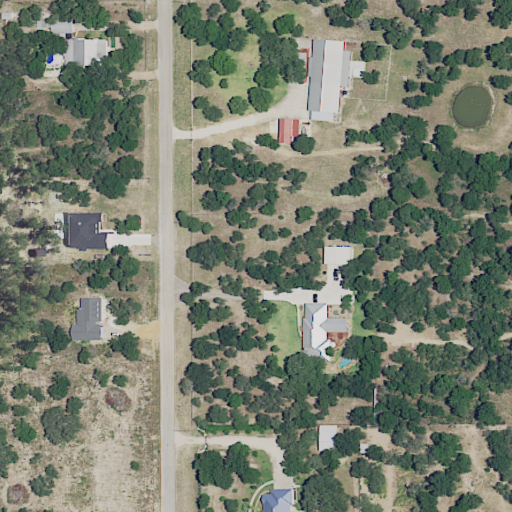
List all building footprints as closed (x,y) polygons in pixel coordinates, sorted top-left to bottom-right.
[(74,13),(36,14),(36,27),(52,26),(52,32),(74,31),(74,13)] [(106,37),(65,38),(66,65),(107,64),(106,37)] [(346,40),(313,38),(310,110),(313,110),(313,119),(340,120),(342,85),(351,86),(352,50),(346,49),(346,40)] [(298,142),(299,118),(281,117),(280,142),(298,142)] [(101,212),(69,212),(69,248),(110,247),(109,231),(102,231),(101,212)] [(326,263),(353,263),(353,245),(327,245),(326,263)] [(351,317),(329,317),(329,302),(305,302),(305,357),(331,356),(330,331),(351,331),(351,317)] [(320,450),(339,450),(338,424),(320,425),(320,450)] [(294,511),(293,488),(271,489),(271,493),(262,493),(262,511),(294,511)]
